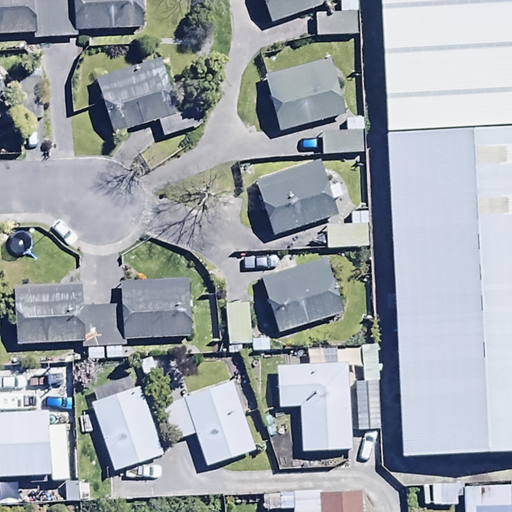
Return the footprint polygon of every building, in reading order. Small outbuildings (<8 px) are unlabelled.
[(139,0),(0,0),(0,35),(31,35),(31,40),(76,39),(76,31),(140,30),(139,0)] [(332,3),(330,0),(259,0),(269,26),(332,3)] [(314,15),(315,39),(355,38),(355,1),(340,1),(340,14),(314,15)] [(326,59),(262,77),(278,134),(342,116),(326,59)] [(158,60),(95,81),(114,137),(156,123),(162,140),(202,127),(195,107),(176,113),(158,60)] [(41,74),(17,75),(19,121),(42,120),(41,74)] [(0,82),(0,123),(11,120),(0,82)] [(344,133),(319,134),(320,157),(361,155),(360,119),(343,119),(344,133)] [(511,129),(396,135),(410,456),(511,451),(511,129)] [(317,164),(254,183),(271,238),(334,219),(317,164)] [(349,226),(325,227),(326,252),(366,250),(364,215),(348,215),(349,226)] [(324,260),(259,281),(277,336),(342,315),(324,260)] [(127,361),(126,342),(188,340),(186,281),(117,283),(118,306),(82,307),(81,286),(11,288),(12,346),(80,344),(80,349),(84,349),(85,362),(127,361)] [(360,383),(353,383),(354,431),(378,431),(377,347),(359,348),(360,383)] [(319,366),(275,366),(275,410),(297,410),(298,453),(350,453),(349,365),(340,365),(340,351),(319,351),(319,366)] [(253,452),(230,382),(154,408),(167,445),(193,437),(204,469),(253,452)] [(139,387),(88,405),(112,475),(163,457),(139,387)] [(0,473),(54,471),(51,410),(0,412),(0,473)] [(54,481),(54,503),(76,504),(76,481),(54,481)] [(456,486),(430,486),(430,508),(456,508),(456,486)] [(509,511),(508,487),(462,489),(462,511),(509,511)] [(360,511),(361,493),(261,494),(261,511),(266,511),(290,511),(360,511)]
